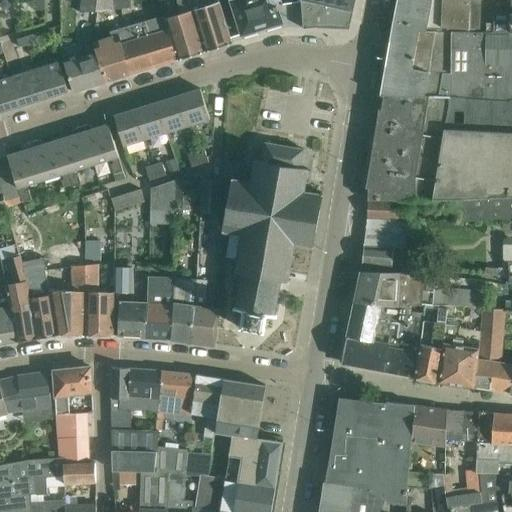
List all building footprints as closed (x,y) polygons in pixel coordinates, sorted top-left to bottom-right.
[(45,0),(35,0),(36,11),(45,11),(45,0)] [(98,2),(98,0),(83,0),(82,12),(100,11),(98,2)] [(98,0),(98,2),(100,11),(122,9),(121,0),(117,0),(113,0),(98,0)] [(130,0),(121,0),(122,9),(131,8),(131,5),(130,0)] [(193,10),(189,0),(177,0),(182,13),(165,19),(178,60),(205,52),(192,10),(193,10)] [(219,0),(189,0),(193,10),(192,10),(205,52),(233,43),(219,0)] [(277,23),(281,22),(277,11),(279,10),(275,0),(231,0),(238,22),(239,22),(243,34),(246,33),(249,34),(255,32),(255,30),(270,25),(272,27),(277,25),(277,23)] [(302,0),(304,28),(318,28),(318,22),(350,26),(356,0),(302,0)] [(397,0),(381,96),(384,96),(452,100),(448,34),(470,35),(471,0),(397,0)] [(511,35),(511,0),(511,15),(495,14),(495,23),(487,23),(487,18),(482,18),(482,0),(471,0),(470,35),(511,35)] [(165,17),(129,27),(142,71),(178,60),(165,19),(165,17)] [(95,43),(98,54),(107,83),(142,71),(129,27),(111,33),(113,38),(95,43)] [(35,34),(25,37),(28,44),(37,41),(35,34)] [(511,35),(470,35),(448,34),(452,100),(471,101),(470,115),(502,116),(507,112),(511,112),(511,35)] [(25,37),(19,40),(21,47),(28,44),(25,37)] [(107,83),(98,54),(95,43),(82,46),(86,58),(65,64),(75,93),(107,83)] [(60,62),(36,69),(45,99),(70,91),(60,62)] [(36,69),(12,77),(21,106),(45,99),(36,69)] [(0,113),(21,106),(12,77),(0,80),(0,113)] [(201,89),(179,96),(189,126),(210,119),(201,89)] [(179,96),(158,102),(167,132),(189,126),(179,96)] [(511,112),(507,112),(502,116),(470,115),(471,101),(452,100),(384,96),(383,103),(381,109),(448,120),(447,129),(511,132),(511,112)] [(158,102),(137,109),(146,139),(167,132),(158,102)] [(146,139),(137,109),(115,116),(124,146),(146,139)] [(411,200),(446,200),(511,194),(511,132),(447,129),(448,120),(381,109),(369,189),(368,201),(411,200)] [(29,149),(8,156),(21,196),(23,203),(32,200),(29,190),(27,191),(25,186),(63,174),(64,179),(62,180),(65,190),(82,184),(79,175),(76,176),(74,171),(113,159),(114,164),(112,165),(117,181),(126,178),(119,157),(109,124),(89,131),(87,125),(77,128),(78,134),(39,146),(37,140),(27,143),(29,149)] [(243,328),(262,331),(262,332),(264,332),(265,330),(268,316),(274,318),(274,317),(277,318),(277,315),(275,315),(275,313),(277,313),(278,311),(276,311),(278,297),(280,298),(281,295),(278,295),(281,281),(288,283),(288,281),(290,282),(291,280),(288,280),(290,269),(292,269),(293,268),(291,267),(292,257),(294,257),(295,256),(293,255),(295,245),(310,247),(310,250),(312,250),(312,248),(314,248),(323,195),(322,195),(322,193),(320,192),(320,194),(304,192),(306,183),(308,183),(308,181),(306,181),(308,172),(310,172),(310,171),(308,170),(309,169),(301,168),(304,149),(266,142),(262,161),(255,160),(255,161),(253,161),(253,162),(255,163),(253,172),(251,171),(251,173),(253,173),(251,182),(236,180),(236,178),(234,177),(234,179),(232,179),(223,232),(224,232),(224,235),(225,235),(226,233),(242,235),(240,246),(238,245),(237,247),(240,247),(238,258),(236,257),(235,259),(237,259),(236,270),(233,270),(233,271),(235,272),(233,287),(237,288),(237,289),(240,289),(237,303),(235,303),(234,305),(237,306),(236,308),(234,308),(234,310),(236,310),(243,311),(240,328),(243,328)] [(205,150),(197,152),(200,165),(209,162),(205,150)] [(200,165),(197,152),(188,155),(192,167),(200,165)] [(8,156),(0,158),(0,183),(5,201),(21,196),(8,156)] [(163,163),(154,166),(158,178),(166,175),(163,163)] [(158,178),(154,166),(146,168),(150,180),(158,178)] [(151,220),(175,220),(176,180),(152,188),(151,220)] [(201,213),(220,214),(221,181),(203,180),(201,213)] [(178,182),(177,207),(191,207),(191,182),(178,182)] [(112,199),(115,210),(145,201),(141,189),(112,199)] [(454,223),(511,218),(511,194),(446,200),(446,222),(454,222),(454,223)] [(410,221),(411,200),(368,201),(367,220),(365,235),(377,236),(378,220),(409,221),(410,221)] [(364,245),(395,248),(407,249),(409,221),(378,220),(377,236),(365,235),(364,245)] [(21,256),(20,256),(26,276),(37,339),(57,336),(49,294),(39,297),(35,275),(32,262),(39,260),(33,238),(18,242),(21,256)] [(86,241),(86,265),(85,336),(113,337),(114,293),(98,293),(99,264),(99,263),(100,241),(86,241)] [(503,262),(507,262),(511,261),(511,244),(503,244),(503,262)] [(395,248),(364,245),(363,265),(394,267),(395,248)] [(10,303),(11,307),(17,342),(37,339),(26,276),(20,256),(10,259),(16,283),(6,285),(10,303)] [(508,278),(507,262),(503,262),(503,268),(499,268),(499,269),(487,268),(486,274),(508,278)] [(49,290),(49,294),(57,336),(85,336),(86,265),(73,266),(72,287),(49,290)] [(115,267),(114,293),(131,293),(132,267),(115,267)] [(362,273),(355,303),(407,305),(413,305),(423,305),(425,276),(401,274),(362,273)] [(439,276),(425,276),(423,305),(426,305),(443,306),(480,307),(481,290),(438,287),(439,276)] [(147,338),(171,340),(175,278),(149,277),(148,303),(147,338)] [(171,340),(191,343),(197,280),(175,278),(171,340)] [(197,280),(191,343),(215,346),(219,309),(204,308),(207,281),(197,280)] [(118,337),(147,338),(148,303),(120,302),(118,337)] [(407,305),(355,303),(347,337),(342,362),(385,370),(389,343),(392,344),(395,334),(397,334),(400,322),(404,322),(407,305)] [(407,305),(404,322),(400,322),(397,334),(395,334),(392,344),(389,343),(385,370),(414,376),(421,343),(424,321),(424,319),(425,312),(412,311),(413,305),(407,305)] [(424,319),(424,321),(421,343),(414,376),(414,378),(437,383),(438,382),(445,309),(448,309),(448,306),(443,306),(426,305),(425,307),(437,308),(435,321),(424,319)] [(0,345),(17,342),(11,307),(0,309),(0,345)] [(491,390),(510,393),(511,374),(511,363),(503,362),(507,309),(505,309),(483,308),(481,331),(477,374),(493,376),(491,390)] [(476,387),(491,390),(493,376),(477,374),(481,331),(455,327),(456,319),(447,317),(448,309),(445,309),(438,382),(476,388),(476,387)] [(56,398),(58,427),(88,425),(88,413),(69,413),(69,395),(93,392),(91,367),(54,371),(56,398)] [(112,372),(111,399),(112,429),(132,430),(131,410),(158,413),(162,371),(112,368),(112,372)] [(162,371),(158,413),(192,417),(192,414),(194,397),(191,396),(193,374),(162,371)] [(0,415),(9,413),(8,412),(22,409),(52,404),(47,372),(18,376),(17,376),(0,380),(0,415)] [(214,439),(215,434),(224,379),(197,375),(194,397),(192,414),(207,417),(204,437),(214,439)] [(195,506),(194,511),(271,511),(283,442),(258,438),(266,385),(224,379),(215,434),(233,436),(229,456),(231,457),(226,478),(210,476),(200,474),(195,506)] [(407,504),(412,443),(415,405),(386,402),(386,404),(342,400),(337,455),(333,456),(329,461),(326,482),(370,490),(386,499),(391,502),(407,504)] [(446,447),(446,440),(448,410),(415,405),(412,443),(446,447)] [(464,436),(478,436),(479,412),(448,410),(446,440),(463,441),(464,436)] [(478,436),(477,444),(511,446),(511,414),(494,413),(479,412),(478,436)] [(58,427),(59,439),(89,437),(88,425),(58,427)] [(113,450),(113,470),(141,471),(140,485),(140,506),(139,511),(168,511),(173,473),(186,474),(188,452),(190,434),(160,431),(132,430),(112,429),(113,450)] [(89,437),(59,439),(60,458),(65,457),(65,451),(89,449),(89,437)] [(476,473),(480,474),(496,474),(497,481),(501,480),(501,476),(503,476),(503,473),(499,473),(499,463),(511,464),(511,446),(477,444),(476,470),(476,473)] [(40,459),(28,460),(0,465),(0,511),(33,511),(32,496),(38,496),(37,477),(55,476),(64,476),(64,463),(90,462),(89,449),(65,451),(65,457),(40,459)] [(200,474),(210,476),(212,454),(188,452),(186,474),(200,474)] [(64,463),(64,476),(65,484),(97,483),(96,462),(90,462),(64,463)] [(127,485),(140,485),(141,471),(113,470),(114,489),(127,489),(127,485)] [(466,471),(468,494),(482,493),(480,474),(476,473),(476,470),(466,471)] [(410,471),(409,485),(422,485),(422,471),(410,471)] [(194,511),(195,506),(194,506),(194,501),(186,500),(186,474),(173,473),(168,511),(194,511)] [(504,511),(500,495),(497,481),(496,474),(480,474),(482,493),(468,494),(446,498),(448,508),(450,508),(451,511),(504,511)] [(433,475),(432,488),(445,485),(443,475),(433,475)] [(32,496),(33,511),(66,511),(66,506),(66,500),(43,501),(43,495),(55,495),(55,476),(37,477),(38,496),(32,496)] [(501,480),(497,481),(500,495),(511,495),(511,477),(503,476),(501,476),(501,480)] [(380,511),(386,499),(370,490),(326,482),(321,511),(380,511)] [(511,511),(511,495),(500,495),(504,511),(511,511)]
